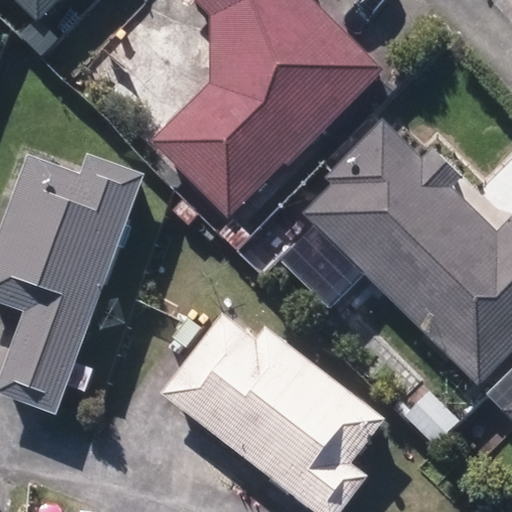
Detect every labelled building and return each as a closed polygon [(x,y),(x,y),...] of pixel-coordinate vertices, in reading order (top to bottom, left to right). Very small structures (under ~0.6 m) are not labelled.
[(4,0),(38,32),(68,0),(4,0)] [(154,149),(230,226),(285,172),(289,175),(385,79),(308,2),(310,0),(188,0),(212,23),(212,91),(154,149)] [(305,221),(479,394),(511,360),(511,225),(498,239),(454,196),(463,184),(435,155),(424,167),(385,126),(327,185),(334,192),(305,221)] [(0,387),(0,402),(56,424),(69,390),(85,397),(93,377),(76,371),(145,183),(89,163),(82,183),(27,163),(0,237),(0,309),(26,319),(0,387)] [(219,240),(237,258),(253,243),(234,225),(219,240)] [(98,336),(120,337),(121,314),(99,313),(98,336)] [(161,402),(302,511),(350,511),(371,484),(354,471),(387,428),(266,334),(255,346),(223,322),(161,402)] [(174,343),(185,353),(200,336),(189,327),(174,343)] [(511,408),(502,418),(511,428),(511,408)]
